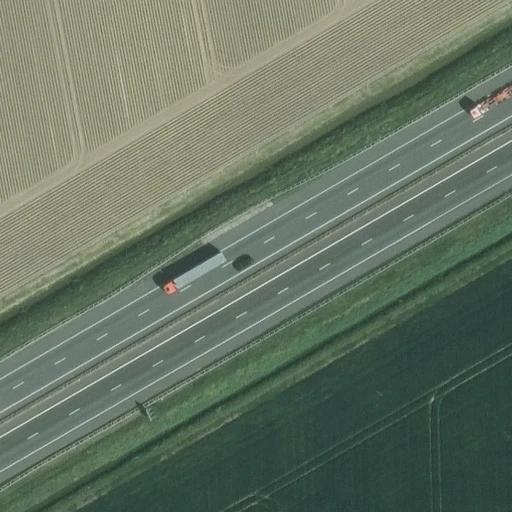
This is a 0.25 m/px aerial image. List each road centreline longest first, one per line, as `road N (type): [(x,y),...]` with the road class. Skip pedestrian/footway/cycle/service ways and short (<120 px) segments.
road 1 (motorway): [(0,456),(511,159)]
road 2 (motorway): [(511,101),(0,398)]
